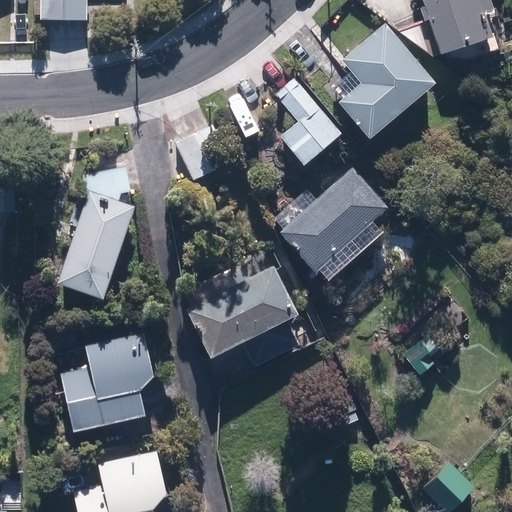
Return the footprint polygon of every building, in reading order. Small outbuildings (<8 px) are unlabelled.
[(84,0),(39,0),(39,18),(84,20),(84,0)] [(488,38),(476,0),(417,0),(435,54),(488,38)] [(334,105),(363,141),(431,86),(383,28),(347,57),(344,68),(359,85),(334,105)] [(337,133),(292,79),(273,95),(296,122),(278,137),(299,163),(337,133)] [(222,141),(215,125),(173,142),(190,182),(217,171),(207,147),(222,141)] [(12,171),(0,170),(0,215),(11,216),(12,171)] [(276,236),(309,274),(385,209),(352,171),(276,236)] [(54,285),(98,301),(131,209),(88,193),(54,285)] [(182,312),(206,359),(292,316),(268,269),(182,312)] [(438,357),(469,332),(463,324),(470,318),(456,301),(415,333),(420,339),(401,354),(418,375),(433,364),(425,354),(432,349),(438,357)] [(57,376),(71,433),(139,417),(132,392),(148,377),(138,335),(83,348),(88,369),(57,376)] [(70,494),(74,511),(148,511),(148,510),(161,493),(152,453),(96,465),(101,487),(70,494)] [(446,460),(429,476),(455,504),(472,488),(446,460)]
